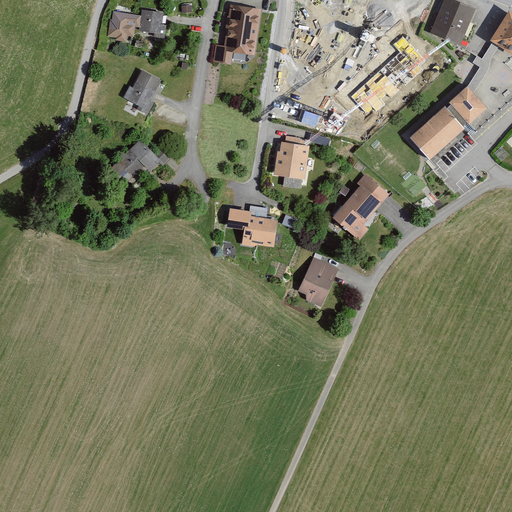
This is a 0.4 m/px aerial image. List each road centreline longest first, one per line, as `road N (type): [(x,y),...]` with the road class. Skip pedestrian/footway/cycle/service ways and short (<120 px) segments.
road 1 (residential): [(273,511),(375,285),(423,229),(511,177)]
road 2 (residential): [(101,0),(68,122),(52,147),(0,180)]
road 3 (residential): [(280,0),(255,195)]
road 4 (residential): [(213,0),(191,165)]
